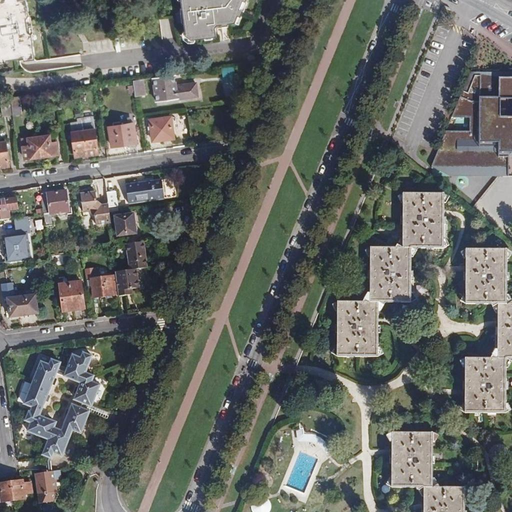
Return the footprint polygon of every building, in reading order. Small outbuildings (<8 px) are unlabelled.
[(0,0),(0,64),(7,63),(7,61),(23,58),(34,57),(32,44),(33,43),(31,35),(28,32),(26,19),(29,16),(28,7),(27,7),(25,0),(21,0),(18,0),(0,0)] [(161,0),(158,6),(160,19),(174,17),(170,0),(161,0)] [(181,0),(185,34),(191,39),(217,35),(216,30),(216,27),(217,24),(222,23),(235,21),(238,15),(240,15),(243,9),(240,8),(243,0),(245,0),(246,0),(181,0)] [(511,176),(511,77),(500,77),(491,77),(491,72),(470,72),(452,117),(470,117),(470,131),(446,131),(432,166),(432,175),(500,176),(511,176)] [(178,86),(178,74),(155,77),(158,102),(200,96),(198,83),(178,86)] [(135,80),(137,97),(147,96),(145,79),(135,80)] [(23,110),(21,97),(9,99),(11,111),(23,110)] [(0,112),(11,111),(9,99),(0,99),(0,112)] [(172,116),(150,119),(153,140),(174,137),(172,116)] [(83,129),(82,122),(71,123),(72,130),(71,130),(74,155),(86,154),(83,129)] [(133,123),(108,127),(111,146),(136,142),(133,123)] [(83,129),(86,154),(98,152),(94,127),(83,129)] [(50,134),(39,135),(42,155),(59,153),(57,140),(51,141),(50,134)] [(42,155),(39,135),(29,137),(30,144),(23,145),(25,158),(42,155)] [(6,140),(0,140),(0,165),(9,164),(6,140)] [(163,179),(127,183),(130,202),(166,197),(163,179)] [(117,186),(107,188),(109,201),(119,200),(117,186)] [(67,191),(42,194),(45,214),(51,213),(51,214),(70,211),(67,191)] [(112,223),(110,211),(109,205),(103,205),(102,206),(100,206),(98,204),(98,202),(96,192),(82,194),(84,212),(90,211),(97,215),(98,224),(112,223)] [(338,301),(338,357),(379,357),(379,320),(379,302),(412,302),(412,263),(412,248),(445,248),(445,211),(445,193),(404,193),(404,247),(371,246),(371,301),(338,301)] [(17,198),(0,200),(0,210),(19,208),(17,198)] [(134,213),(116,216),(119,235),(136,233),(134,213)] [(29,216),(13,218),(14,226),(30,224),(29,216)] [(30,224),(14,226),(15,235),(1,237),(4,261),(31,257),(27,233),(31,233),(30,224)] [(147,257),(145,242),(123,245),(127,270),(138,269),(145,268),(143,257),(147,257)] [(466,392),(466,413),(507,413),(507,359),(511,358),(511,302),(507,303),(508,248),(467,248),(467,268),(467,304),(499,304),(499,323),(499,358),(466,357),(466,392)] [(127,270),(115,272),(116,274),(118,292),(119,296),(129,295),(128,289),(133,288),(141,287),(138,269),(127,270)] [(118,292),(116,274),(91,277),(94,296),(118,292)] [(81,279),(59,282),(63,310),(85,307),(81,279)] [(13,281),(2,283),(4,296),(15,294),(13,281)] [(37,293),(9,297),(11,317),(40,313),(37,293)] [(94,353),(87,350),(86,353),(84,351),(82,356),(76,353),(75,356),(73,355),(66,374),(82,381),(76,397),(93,403),(101,383),(93,380),(96,374),(88,371),(94,353)] [(63,361),(54,357),(52,363),(43,359),(27,401),(32,403),(29,408),(28,408),(25,417),(31,419),(28,428),(43,434),(41,439),(46,441),(42,452),(51,456),(54,450),(62,453),(70,432),(72,433),(74,427),(82,430),(91,408),(74,401),(65,424),(55,419),(55,418),(42,413),(63,361)] [(319,382),(314,393),(327,399),(331,387),(319,382)] [(300,422),(302,430),(305,429),(306,435),(314,434),(322,437),(328,444),(333,440),(335,442),(340,438),(344,430),(327,416),(304,414),(300,422)] [(465,511),(466,487),(433,487),(433,433),(393,433),(393,453),(392,488),(426,488),(425,508),(425,511),(465,511)] [(59,469),(34,473),(39,504),(52,502),(57,490),(55,479),(61,478),(59,469)] [(12,482),(15,500),(26,498),(25,493),(33,492),(31,482),(24,483),(24,480),(12,482)] [(3,502),(15,500),(12,482),(0,483),(0,487),(0,486),(0,497),(2,497),(3,502)] [(252,511),(265,511),(270,509),(264,499),(250,507),(252,511)]
